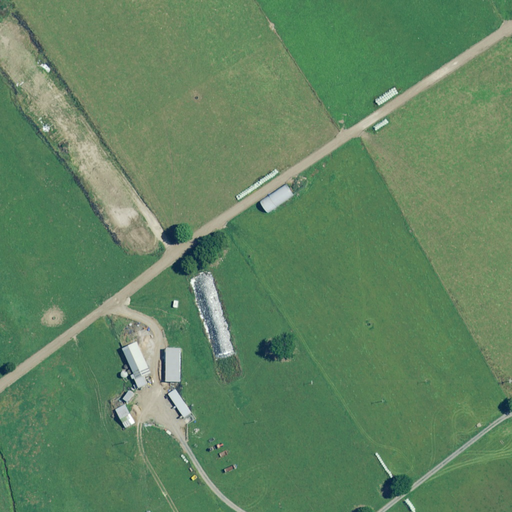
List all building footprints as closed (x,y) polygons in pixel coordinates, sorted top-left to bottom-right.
[(292,194),(286,184),(260,202),(266,211),(292,194)] [(134,379),(138,389),(149,384),(145,375),(151,372),(137,342),(122,349),(133,374),(130,375),(132,379),(134,379)] [(180,349),(167,348),(166,382),(180,382),(180,349)] [(122,378),(124,379),(125,379),(126,378),(127,377),(128,376),(128,375),(128,374),(128,373),(127,372),(127,371),(126,371),(125,371),(125,370),(124,370),(123,370),(123,371),(122,371),(121,371),(121,372),(120,372),(120,373),(120,374),(120,375),(120,376),(120,377),(121,378),(122,378)] [(191,413),(175,389),(168,394),(184,417),(191,413)] [(135,423),(125,405),(116,410),(126,428),(135,423)]
